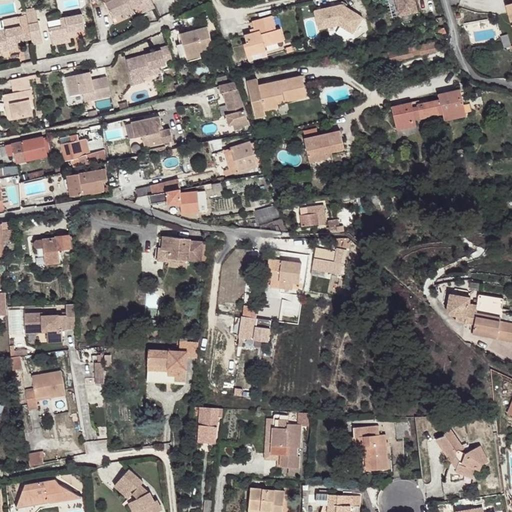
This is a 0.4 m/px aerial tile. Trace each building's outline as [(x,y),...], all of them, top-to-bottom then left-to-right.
[(112,0),(106,3),(113,18),(122,14),(121,11),(132,6),(133,9),(142,4),(146,12),(155,8),(151,0),(112,0)] [(418,12),(414,0),(395,0),(399,16),(418,12)] [(342,5),(315,11),(319,29),(338,25),(353,34),(362,18),(342,5)] [(122,14),(123,17),(134,12),(132,6),(121,11),(122,14)] [(32,40),(33,45),(42,43),(35,8),(26,10),(26,11),(32,40)] [(0,51),(3,51),(2,48),(9,47),(9,50),(18,48),(17,43),(32,40),(26,11),(21,12),(22,16),(0,20),(0,51)] [(49,29),(52,46),(71,42),(70,37),(69,32),(76,30),(85,29),(82,14),(60,19),(62,27),(49,29)] [(244,44),(247,57),(266,52),(264,45),(283,39),(281,29),(276,30),(272,16),(253,21),(253,22),(255,33),(251,34),(245,35),(247,43),(244,44)] [(183,44),(186,57),(200,53),(214,49),(208,26),(180,34),(183,44)] [(376,56),(377,65),(438,51),(437,42),(376,56)] [(177,45),(182,63),(201,58),(200,53),(186,57),(183,44),(177,45)] [(129,67),(132,80),(144,77),(143,74),(151,72),(152,75),(161,72),(159,66),(166,65),(165,62),(172,60),(169,47),(161,50),(162,52),(156,54),(155,51),(129,59),(132,66),(129,67)] [(247,57),(248,61),(267,56),(266,52),(247,57)] [(83,94),(85,102),(111,96),(107,77),(97,79),(98,84),(93,85),(92,80),(90,72),(66,77),(70,97),(83,94)] [(226,76),(214,79),(216,84),(228,81),(226,76)] [(247,82),(255,118),(266,115),(265,110),(279,107),(278,104),(277,101),(284,100),(285,102),(307,97),(302,76),(259,86),(257,79),(247,82)] [(8,94),(13,120),(33,116),(30,101),(33,100),(28,77),(11,80),(12,87),(20,86),(21,91),(13,93),(8,94)] [(233,124),(235,131),(250,127),(235,82),(219,86),(221,93),(224,93),(229,115),(227,115),(227,117),(226,117),(228,124),(229,124),(229,125),(233,124)] [(392,107),(396,126),(416,122),(415,120),(443,114),(444,121),(466,116),(460,89),(438,94),(440,99),(418,104),(417,101),(411,102),(412,103),(392,107)] [(2,95),(8,121),(13,120),(8,94),(2,95)] [(142,136),(145,147),(173,141),(170,130),(163,131),(160,132),(159,128),(162,127),(160,117),(132,123),(135,138),(142,136)] [(416,126),(416,122),(396,126),(397,131),(416,126)] [(90,127),(93,141),(103,139),(100,125),(90,127)] [(313,162),(315,171),(335,167),(333,158),(327,159),(327,157),(326,153),(331,152),(344,149),(340,131),(318,136),(317,128),(303,132),(310,163),(313,162)] [(72,160),(74,168),(106,161),(105,151),(90,155),(86,140),(79,142),(77,135),(70,136),(72,143),(62,145),(66,161),(72,160)] [(60,139),(62,145),(72,143),(70,136),(60,139)] [(15,155),(17,163),(47,157),(46,153),(43,138),(43,137),(7,145),(9,156),(15,155)] [(229,169),(230,174),(262,165),(256,142),(224,151),(229,169)] [(333,158),(335,167),(342,165),(340,155),(333,157),(333,158)] [(0,213),(5,213),(0,189),(4,189),(3,187),(19,183),(18,166),(3,166),(4,178),(1,179),(1,181),(0,181),(0,213)] [(107,180),(106,169),(67,176),(71,196),(105,190),(103,181),(107,180)] [(28,174),(30,180),(44,177),(43,171),(28,174)] [(136,189),(138,198),(150,195),(179,190),(178,182),(136,189)] [(181,206),(182,214),(208,212),(206,191),(182,194),(181,190),(179,190),(150,195),(151,204),(168,201),(169,204),(177,204),(177,206),(181,206)] [(317,214),(319,225),(326,224),(323,206),(300,208),(301,216),(317,214)] [(277,232),(287,233),(283,219),(279,220),(275,207),(256,212),(260,226),(274,222),(277,232)] [(301,216),(302,227),(319,225),(317,214),(301,216)] [(327,228),(328,234),(343,231),(342,226),(339,226),(338,219),(328,221),(330,228),(327,228)] [(2,222),(3,241),(13,240),(13,229),(8,229),(7,222),(2,222)] [(37,239),(35,242),(36,246),(37,247),(38,247),(38,253),(43,253),(45,253),(45,255),(46,264),(60,262),(59,250),(73,249),(72,236),(69,236),(69,235),(56,236),(56,237),(37,239)] [(163,236),(163,241),(161,252),(158,252),(157,260),(169,261),(169,258),(188,260),(202,261),(204,242),(190,241),(190,239),(163,236)] [(336,251),(316,247),(314,257),(340,262),(339,264),(344,265),(347,250),(337,248),(336,251)] [(188,260),(169,258),(169,261),(168,266),(187,268),(188,260)] [(302,263),(269,258),(266,279),(268,279),(268,282),(271,283),(271,279),(293,282),(299,283),(302,263)] [(358,279),(347,277),(347,282),(349,282),(349,286),(355,288),(356,283),(358,283),(358,279)] [(271,279),(271,283),(270,286),(292,289),(293,282),(271,279)] [(447,311),(450,315),(456,316),(466,318),(465,323),(474,325),(477,313),(478,309),(476,309),(477,305),(469,303),(470,297),(450,294),(447,311)] [(479,295),(477,305),(502,309),(503,299),(479,295)] [(68,320),(75,320),(75,304),(67,304),(67,312),(67,315),(63,315),(51,315),(51,313),(26,314),(26,327),(44,327),(44,322),(48,322),(48,332),(48,339),(63,339),(63,329),(68,329),(68,320)] [(272,307),(270,320),(272,320),(272,321),(280,322),(283,309),(272,307)] [(474,325),(473,334),(507,341),(510,324),(500,322),(489,319),(489,316),(477,313),(474,325)] [(262,319),(243,316),(239,346),(242,346),(243,338),(256,340),(256,334),(260,335),(262,319)] [(270,320),(262,319),(260,335),(256,334),(256,340),(263,341),(264,335),(270,336),(272,321),(272,320),(270,320)] [(44,327),(26,327),(26,332),(48,332),(48,322),(44,322),(44,327)] [(180,350),(149,349),(147,381),(175,383),(175,381),(185,381),(187,357),(197,358),(199,342),(180,341),(180,350)] [(21,356),(12,357),(14,370),(23,368),(21,356)] [(96,380),(104,380),(103,362),(98,362),(95,362),(96,380)] [(39,407),(37,400),(37,398),(50,395),(51,398),(66,395),(61,371),(32,376),(34,389),(26,390),(29,409),(39,407)] [(223,408),(200,406),(198,434),(216,436),(218,416),(222,416),(223,408)] [(299,412),(298,424),(308,425),(309,413),(299,412)] [(283,454),(283,466),(291,466),(299,467),(300,457),(297,456),(297,448),(300,448),(301,424),(288,423),(288,419),(285,419),(285,415),(276,414),(275,415),(274,415),(274,418),(273,418),(271,453),(283,454)] [(283,466),(283,454),(271,453),(273,418),(267,418),(264,459),(277,460),(277,466),(283,466)] [(409,422),(396,424),(396,426),(397,438),(411,437),(409,422)] [(355,436),(355,447),(365,446),(366,458),(367,470),(388,469),(386,434),(379,434),(379,425),(354,427),(355,436)] [(436,439),(452,461),(457,458),(459,461),(457,468),(455,471),(464,474),(474,479),(476,467),(488,461),(480,445),(467,452),(451,429),(444,434),(445,435),(436,439)] [(355,436),(350,436),(350,449),(360,448),(361,459),(366,458),(365,446),(355,447),(355,436)] [(43,451),(29,454),(31,465),(44,463),(43,458),(44,456),(43,451)] [(457,468),(452,461),(448,465),(445,471),(444,477),(445,483),(442,483),(444,494),(466,491),(464,474),(455,471),(457,468)] [(299,467),(291,466),(290,474),(299,474),(299,467)] [(129,469),(117,483),(131,496),(133,493),(138,498),(134,500),(140,511),(156,511),(162,509),(157,499),(155,501),(150,491),(148,493),(140,486),(142,484),(144,482),(129,469)] [(26,484),(18,502),(32,500),(32,505),(40,503),(39,499),(49,497),(47,499),(50,502),(51,502),(59,496),(73,493),(80,497),(82,497),(59,484),(55,479),(26,484)] [(117,483),(115,485),(129,498),(131,496),(117,483)] [(142,484),(140,486),(148,493),(150,491),(142,484)] [(282,511),(285,491),(251,488),(248,511),(282,511)] [(59,496),(51,502),(80,497),(73,493),(59,496)] [(329,494),(328,504),(327,511),(359,511),(361,496),(329,494)] [(140,511),(134,500),(129,503),(133,511),(140,511)] [(212,511),(214,501),(205,500),(203,511),(212,511)]
